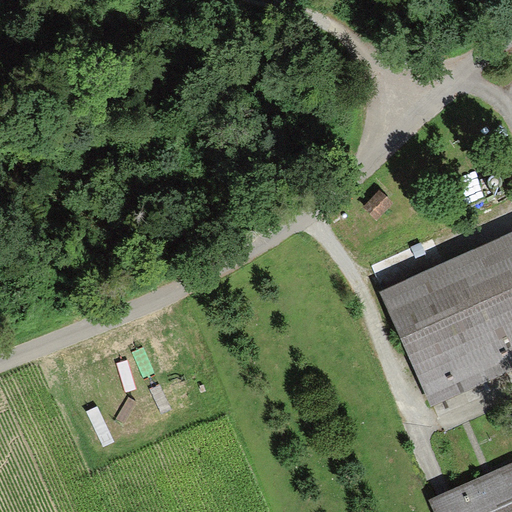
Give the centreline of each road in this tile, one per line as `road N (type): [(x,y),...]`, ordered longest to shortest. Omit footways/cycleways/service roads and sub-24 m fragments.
road 1 (unclassified): [(0,361),(273,238),(376,160),(460,77)]
road 2 (track): [(419,120),(341,31),(311,14),(251,0)]
